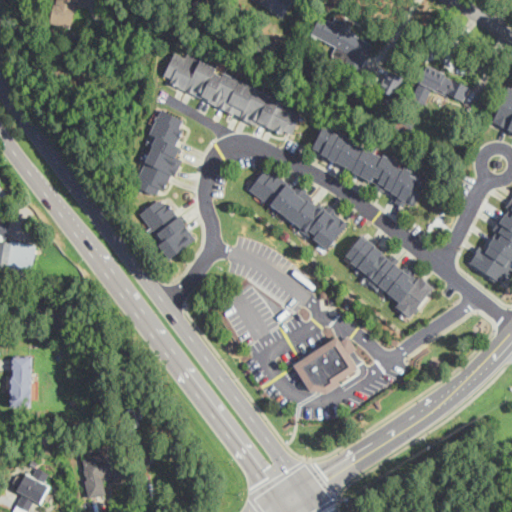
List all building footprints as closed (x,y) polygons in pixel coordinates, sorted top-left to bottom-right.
[(55,0),(51,21),(72,25),(76,0),(55,0)] [(255,0),(284,16),(293,0),(255,0)] [(354,26),(321,11),(312,33),(337,44),(332,54),(362,67),(373,42),(351,32),(354,26)] [(304,108),(176,50),(162,79),(291,138),(304,108)] [(471,82),(425,64),(412,98),(426,103),(432,88),(464,101),(471,82)] [(404,74),(388,68),(379,88),(395,95),(404,74)] [(511,86),(507,85),(491,128),(511,135),(511,86)] [(133,185),(163,197),(180,157),(173,154),(188,119),(164,109),(133,185)] [(310,153),(415,203),(429,174),(324,124),(310,153)] [(329,248),(348,221),(268,163),(248,190),(329,248)] [(197,241),(166,196),(140,213),(171,258),(197,241)] [(511,204),(486,246),(476,240),(463,259),(500,282),(511,263),(511,204)] [(37,243),(7,238),(10,218),(0,216),(0,267),(33,272),(37,243)] [(414,313),(434,285),(362,232),(341,259),(414,313)] [(340,379),(359,366),(350,353),(357,347),(349,335),(341,339),(337,335),(293,362),(311,388),(328,391),(342,383),(340,379)] [(32,355),(13,355),(11,405),(31,405),(32,355)] [(81,457),(90,496),(106,493),(103,479),(118,475),(112,445),(98,448),(99,453),(81,457)] [(16,488),(23,493),(13,511),(14,511),(27,511),(34,499),(40,502),(50,484),(44,482),(50,472),(37,465),(33,474),(26,470),(16,488)]
